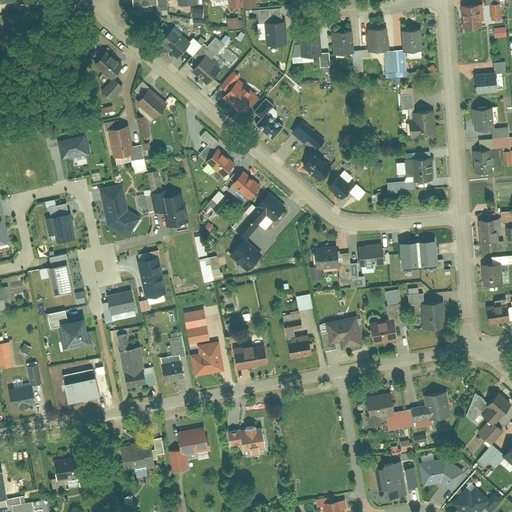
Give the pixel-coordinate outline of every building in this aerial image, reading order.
[(498,5),(490,5),(491,20),(499,20),(498,5)] [(478,6),(461,8),(463,29),(480,27),(478,6)] [(265,39),(265,44),(287,43),(286,20),(282,20),(281,7),(257,9),(259,39),(265,39)] [(504,27),(493,28),(494,38),(505,36),(504,27)] [(170,29),(160,41),(179,56),(185,49),(192,55),(202,43),(194,37),(188,44),(170,29)] [(382,29),(367,30),(368,50),(383,49),(382,29)] [(419,30),(403,31),(404,53),(421,52),(419,30)] [(351,31),(333,32),(334,52),(352,51),(351,31)] [(317,34),(301,35),(302,45),(294,45),(295,57),(319,55),(317,34)] [(93,65),(110,78),(122,64),(105,51),(93,65)] [(206,59),(195,70),(208,82),(219,71),(206,59)] [(491,76),(473,76),(474,91),(499,90),(498,76),(504,76),(504,61),(490,62),(491,76)] [(232,91),(226,98),(244,113),(256,99),(237,82),(242,77),(235,71),(223,84),(232,91)] [(111,78),(100,91),(110,99),(121,87),(111,78)] [(150,89),(138,101),(155,117),(167,104),(150,89)] [(413,95),(400,96),(402,110),(415,109),(413,95)] [(492,109),(473,110),(474,129),(493,128),(492,109)] [(433,112),(411,113),(412,138),(434,137),(433,112)] [(258,126),(273,139),(284,127),(269,114),(258,126)] [(302,124),(294,132),(315,153),(323,144),(302,124)] [(123,128),(107,131),(111,157),(128,154),(123,128)] [(508,128),(492,130),(494,148),(510,146),(508,128)] [(85,133),(56,139),(61,162),(90,155),(85,133)] [(217,151),(208,162),(223,176),(233,166),(217,151)] [(489,152),(473,153),(474,173),(490,172),(489,152)] [(511,152),(503,153),(504,166),(511,165),(511,152)] [(306,165),(321,179),(330,169),(315,153),(306,165)] [(427,158),(404,160),(405,180),(386,182),(387,194),(417,191),(416,181),(429,180),(427,158)] [(150,191),(161,189),(157,171),(147,173),(150,191)] [(245,172),(233,185),(249,199),(261,186),(245,172)] [(339,179),(329,189),(341,201),(351,190),(339,179)] [(106,222),(126,236),(139,217),(127,209),(121,183),(98,188),(106,222)] [(186,223),(180,195),(164,198),(163,192),(150,194),(154,215),(162,213),(165,227),(186,223)] [(269,192),(239,230),(250,239),(267,217),(274,220),(286,205),(269,192)] [(154,215),(150,194),(134,198),(138,214),(147,212),(148,216),(154,215)] [(0,200),(0,248),(10,247),(2,200),(0,200)] [(53,237),(55,244),(73,240),(65,205),(48,208),(50,218),(44,219),(48,238),(53,237)] [(511,213),(501,214),(502,222),(511,221),(511,213)] [(496,221),(480,222),(481,250),(498,249),(496,221)] [(433,239),(398,242),(400,268),(435,265),(433,239)] [(245,242),(233,256),(248,269),(260,255),(245,242)] [(353,263),(354,279),(362,278),(361,268),(386,266),(385,247),(361,250),(362,262),(353,263)] [(337,248),(315,250),(317,266),(338,264),(337,248)] [(138,262),(156,259),(159,258),(157,251),(137,255),(138,262)] [(45,258),(53,297),(73,293),(65,254),(45,258)] [(138,262),(137,263),(144,298),(163,295),(156,259),(138,262)] [(497,266),(483,267),(485,284),(499,283),(497,266)] [(111,319),(110,314),(134,310),(130,289),(106,294),(108,301),(102,303),(105,320),(111,319)] [(444,302),(425,304),(424,293),(408,294),(409,304),(421,303),(423,328),(446,326),(444,302)] [(285,316),(288,331),(307,328),(303,309),(313,307),(310,294),(298,296),(301,313),(285,316)] [(149,310),(147,300),(138,302),(141,312),(149,310)] [(372,323),(375,343),(395,340),(392,322),(405,321),(402,302),(385,304),(388,321),(372,323)] [(508,308),(485,311),(487,325),(509,323),(508,308)] [(50,329),(57,327),(59,338),(62,351),(87,346),(82,321),(67,324),(64,311),(47,315),(50,329)] [(356,316),(327,322),(331,343),(342,341),(344,348),(361,344),(356,316)] [(171,355),(159,358),(164,381),(183,377),(178,357),(187,355),(182,333),(166,336),(171,355)] [(200,354),(192,355),(195,375),(225,371),(220,339),(198,342),(200,354)] [(290,343),(292,358),(314,355),(312,340),(290,343)] [(266,344),(232,350),(235,368),(269,362),(266,344)] [(142,347),(122,350),(127,388),(155,384),(153,366),(145,367),(142,347)] [(105,383),(101,365),(61,374),(68,403),(98,396),(95,385),(105,383)] [(32,388),(10,391),(12,408),(35,405),(32,388)] [(511,402),(497,390),(486,403),(489,406),(482,414),(492,423),(511,402)] [(425,405),(414,407),(416,421),(448,416),(444,392),(423,395),(425,405)] [(389,395),(366,398),(370,427),(380,426),(378,416),(392,414),(389,395)] [(264,425),(226,432),(229,447),(241,445),(242,454),(268,449),(264,425)] [(210,448),(206,428),(178,433),(181,451),(171,452),(175,470),(189,468),(186,452),(210,448)] [(511,442),(504,454),(492,445),(479,462),(483,465),(486,460),(498,469),(506,459),(511,463),(511,442)] [(150,445),(125,449),(129,472),(154,467),(150,445)] [(83,458),(54,462),(56,476),(79,473),(81,486),(98,484),(96,470),(84,471),(83,458)] [(420,463),(424,486),(439,483),(451,493),(467,474),(446,458),(434,460),(420,463)] [(403,466),(372,470),(375,491),(387,489),(388,497),(408,494),(408,488),(418,487),(415,469),(404,470),(403,466)] [(6,472),(0,472),(0,499),(4,499),(5,506),(12,505),(12,511),(34,511),(33,500),(24,502),(23,497),(16,498),(14,488),(8,489),(6,472)] [(467,487),(451,506),(457,511),(478,511),(482,508),(486,511),(495,501),(489,495),(484,501),(467,487)]
